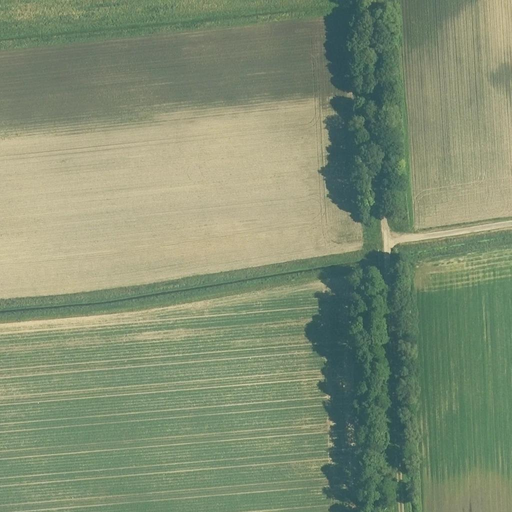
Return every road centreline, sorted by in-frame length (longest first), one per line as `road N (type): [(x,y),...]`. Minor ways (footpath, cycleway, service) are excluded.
road 1 (unclassified): [(386,265),(398,511)]
road 2 (track): [(367,0),(384,241)]
road 3 (track): [(511,224),(384,241)]
